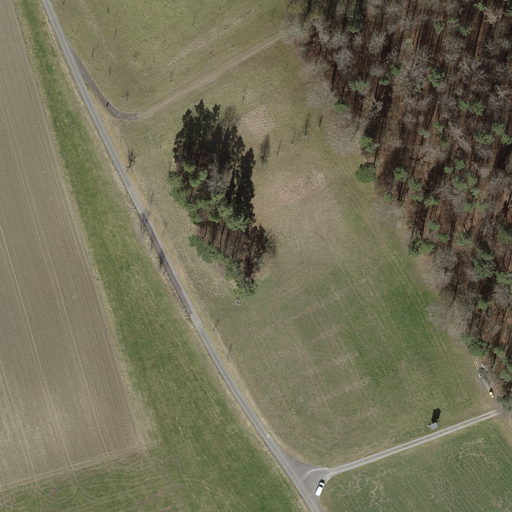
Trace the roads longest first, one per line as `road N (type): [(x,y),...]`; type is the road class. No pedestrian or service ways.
road 1 (track): [(45,0),(187,308),(242,406),(317,511)]
road 2 (track): [(75,68),(113,112),(141,116),(275,43),(385,0)]
road 3 (track): [(300,484),(511,405)]
